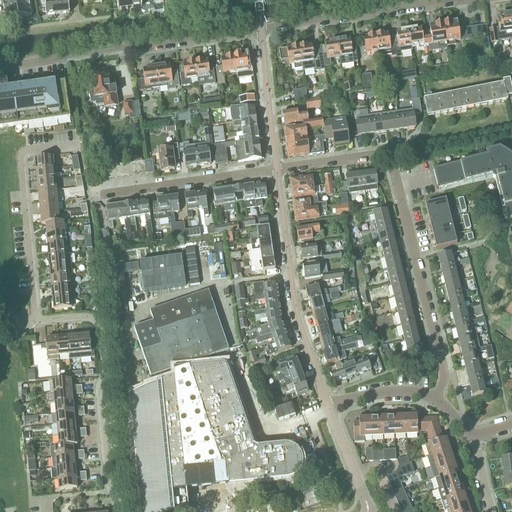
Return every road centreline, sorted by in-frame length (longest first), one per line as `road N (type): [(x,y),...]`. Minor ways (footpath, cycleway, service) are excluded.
road 1 (residential): [(435,397),(444,369),(387,153),(275,168)]
road 2 (residential): [(120,511),(110,486),(99,324),(89,316),(35,320)]
road 3 (residential): [(275,168),(295,314),(328,408)]
road 4 (residential): [(35,320),(21,153),(76,145)]
road 5 (residential): [(260,30),(471,0)]
road 6 (residential): [(59,56),(260,30)]
road 7 (residential): [(86,194),(275,168)]
road 8 (residential): [(275,168),(260,30)]
